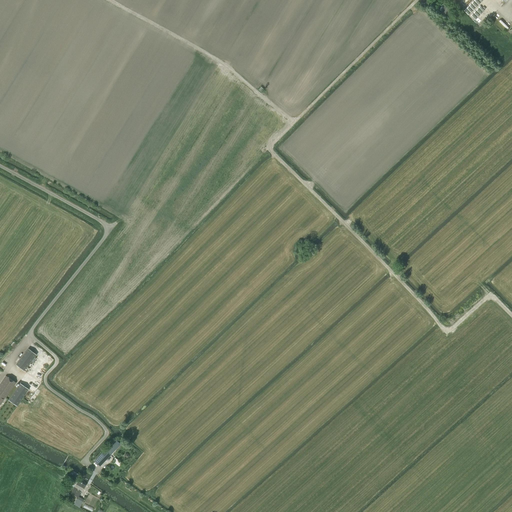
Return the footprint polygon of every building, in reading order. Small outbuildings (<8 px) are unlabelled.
[(448,15),(452,9),(443,4),(440,10),(448,15)] [(28,348),(15,364),(24,371),(36,355),(28,348)] [(5,398),(16,383),(6,376),(0,384),(0,404),(5,397),(5,398)] [(20,383),(8,400),(17,406),(29,389),(20,383)] [(105,450),(105,451),(95,462),(99,466),(110,455),(111,456),(121,444),(115,438),(105,450)] [(78,498),(78,496),(85,485),(78,481),(71,493),(77,498),(78,498)] [(84,500),(78,496),(78,498),(77,498),(73,504),(79,508),(84,500)]
